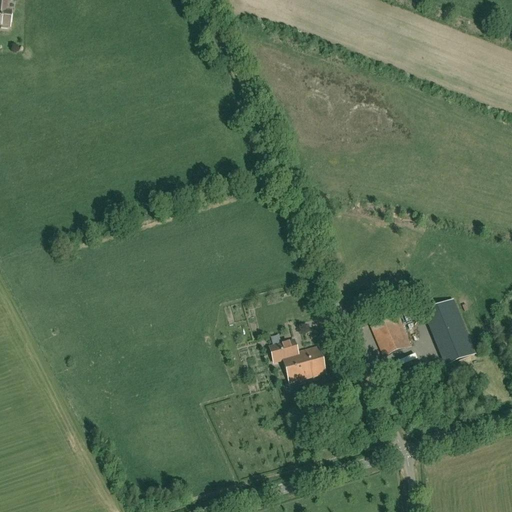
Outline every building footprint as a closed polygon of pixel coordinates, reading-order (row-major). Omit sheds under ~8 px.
[(0,0),(0,27),(1,28),(1,30),(7,31),(8,29),(10,29),(11,13),(8,13),(9,1),(0,0)] [(373,328),(385,359),(413,349),(401,318),(373,328)] [(435,336),(447,367),(474,356),(462,325),(435,336)] [(274,365),(282,362),(289,385),(326,375),(318,349),(297,355),(294,342),(289,344),(289,342),(283,344),(283,345),(269,349),(274,365)] [(476,370),(482,368),(479,361),(474,363),(476,370)] [(346,382),(323,388),(328,407),(351,400),(346,382)] [(344,417),(350,426),(361,418),(354,410),(344,417)]
